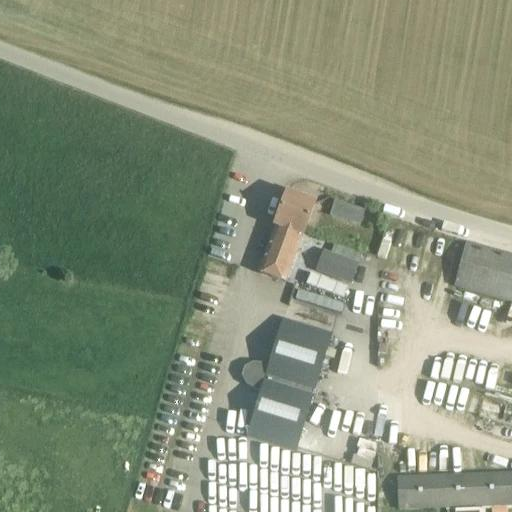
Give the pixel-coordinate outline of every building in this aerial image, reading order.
[(286,282),(308,223),(315,204),(286,194),(257,271),(286,282)] [(334,201),(330,217),(339,220),(344,204),(334,201)] [(511,302),(511,255),(466,243),(454,287),(511,302)] [(331,254),(322,275),(351,286),(359,264),(358,264),(331,254)] [(299,290),(296,300),(338,312),(341,302),(299,290)] [(245,368),(242,378),(246,385),(254,390),(261,392),(248,438),(295,452),(331,335),(283,321),(269,366),(262,364),(253,364),(245,368)] [(428,406),(511,423),(511,396),(434,380),(428,406)] [(484,509),(511,507),(511,473),(397,478),(398,511),(400,511),(447,510),(484,509)]
